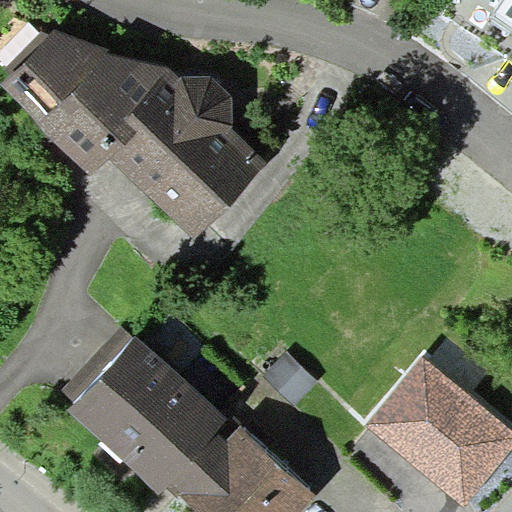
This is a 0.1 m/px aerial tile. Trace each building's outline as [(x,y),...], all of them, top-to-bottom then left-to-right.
[(511,0),(502,0),(492,16),(511,29),(511,0)] [(92,174),(110,159),(194,238),(266,163),(231,128),(234,124),(231,96),(211,76),(183,75),(179,77),(169,65),(107,49),(55,28),(2,83),(92,174)] [(74,401),(134,338),(122,326),(62,390),(74,401)] [(196,511),(302,511),(318,495),(225,410),(222,413),(136,335),(134,338),(74,401),(68,409),(160,493),(167,485),(196,511)] [(287,351),(263,375),(295,407),(319,382),(287,351)] [(511,449),(511,430),(423,356),(366,424),(464,506),(511,449)]
